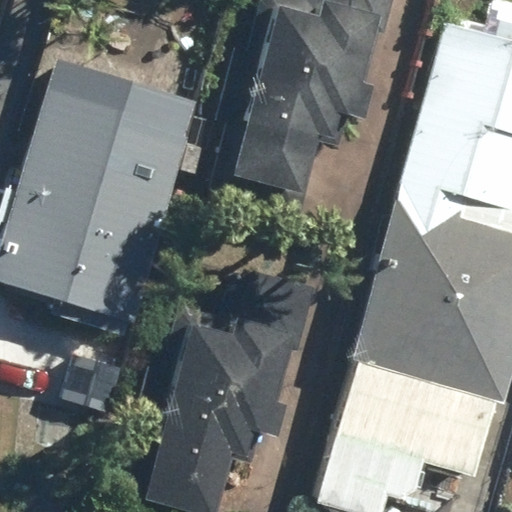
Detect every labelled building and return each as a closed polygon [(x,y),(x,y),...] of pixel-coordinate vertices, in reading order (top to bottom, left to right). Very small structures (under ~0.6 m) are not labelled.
[(242,123),(227,119),(209,185),(307,211),(328,132),(334,133),(340,108),(365,113),(374,79),(364,75),(378,21),(386,23),(391,0),(306,0),(304,9),(277,1),(242,123)] [(511,7),(484,0),(446,0),(317,497),(375,511),(383,511),(389,490),(402,493),(418,485),(425,458),(478,472),(499,398),(506,400),(511,378),(511,7)] [(0,284),(54,300),(52,307),(124,329),(128,315),(136,318),(192,126),(46,83),(0,238),(0,278),(1,279),(0,282),(0,284)] [(191,318),(147,477),(131,473),(121,511),(232,511),(236,499),(220,495),(234,446),(248,447),(255,425),(280,430),(289,396),(278,392),(293,338),(300,340),(314,285),(238,260),(218,326),(191,318)] [(85,354),(0,319),(0,355),(73,384),(85,354)]
